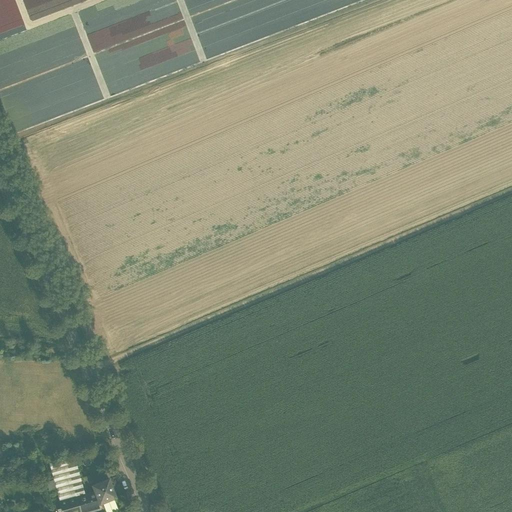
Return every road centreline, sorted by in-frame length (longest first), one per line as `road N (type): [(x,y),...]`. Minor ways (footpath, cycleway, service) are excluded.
road 1 (track): [(511,190),(86,367)]
road 2 (residential): [(146,511),(0,168)]
